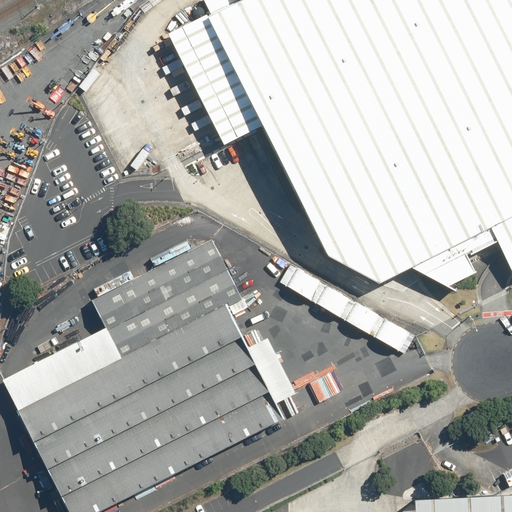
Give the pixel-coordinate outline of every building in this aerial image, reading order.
[(511,0),(240,0),(234,3),(197,21),(251,131),(272,174),(292,216),(402,271),(440,290),(469,274),(460,258),(488,245),(481,232),(511,215),(511,0)] [(251,131),(197,21),(160,39),(215,149),(251,131)] [(511,215),(481,232),(488,245),(500,269),(508,285),(511,282),(511,215)] [(402,271),(292,216),(315,261),(367,287),(402,271)] [(0,358),(0,387),(63,509),(268,403),(211,293),(229,284),(199,226),(85,284),(98,308),(0,358)] [(293,263),(283,281),(289,284),(299,266),(293,263)] [(313,297),(323,280),(299,266),(289,284),(313,297)] [(323,280),(313,297),(319,301),(329,283),(323,280)] [(319,301),(342,314),(352,296),(329,283),(319,301)] [(352,296),(342,314),(348,318),(358,300),(352,296)] [(372,331),(382,313),(358,300),(348,318),(372,331)] [(382,313),(372,331),(378,335),(388,317),(382,313)] [(378,335),(401,348),(411,330),(388,317),(378,335)] [(411,330),(401,348),(407,351),(417,333),(411,330)] [(423,452),(415,439),(395,451),(403,464),(423,452)] [(511,511),(511,493),(416,498),(416,511),(511,511)]
